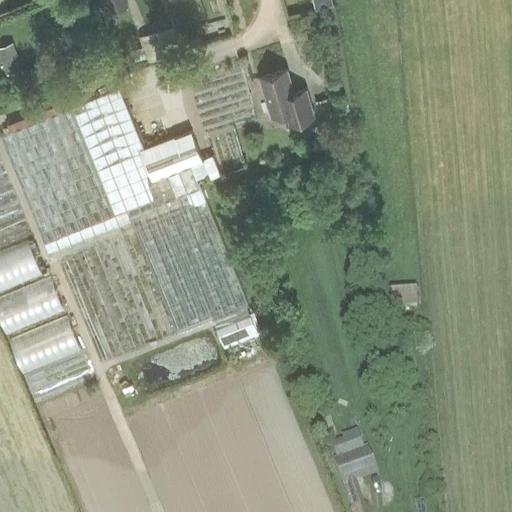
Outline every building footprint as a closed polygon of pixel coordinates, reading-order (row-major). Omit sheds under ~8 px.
[(103,0),(110,14),(129,6),(126,0),(103,0)] [(172,27),(157,32),(165,55),(180,50),(172,27)] [(0,54),(0,63),(6,81),(22,76),(13,50),(0,54)] [(272,116),(285,112),(288,124),(315,116),(307,90),(294,94),(287,70),(260,78),(272,116)] [(260,334),(248,305),(192,165),(203,161),(190,130),(144,149),(120,88),(0,136),(48,255),(120,226),(122,232),(135,227),(178,333),(213,319),(224,348),(260,334)] [(0,290),(44,273),(31,239),(0,251),(0,290)] [(0,297),(0,315),(8,335),(68,309),(53,275),(0,297)] [(389,308),(419,306),(418,290),(388,291),(389,308)] [(10,339),(23,373),(83,349),(69,315),(10,339)] [(350,509),(350,511),(367,511),(357,481),(377,474),(368,447),(364,448),(359,434),(345,438),(350,454),(335,459),(352,508),(350,509)]
